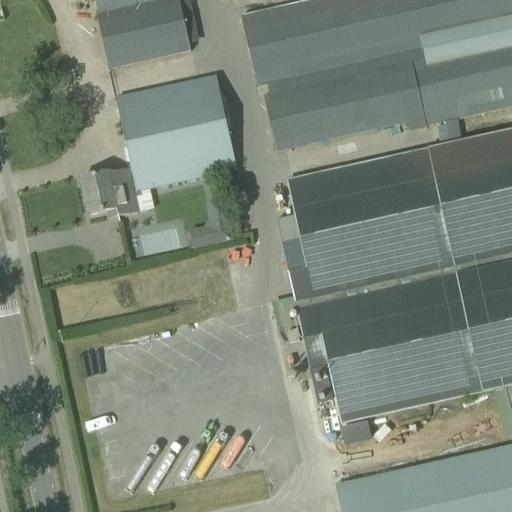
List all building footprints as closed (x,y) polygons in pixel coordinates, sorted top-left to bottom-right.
[(93,0),(96,9),(138,0),(93,0)] [(172,0),(97,17),(109,72),(190,54),(177,0),(172,0)] [(247,17),(241,18),(257,89),(266,87),(268,97),(264,98),(277,154),(407,124),(409,134),(423,131),(511,110),(511,0),(321,0),(262,14),(247,17)] [(116,102),(131,173),(136,194),(140,193),(236,172),(216,80),(116,102)] [(511,387),(511,133),(286,184),(300,242),(281,246),(309,372),(328,368),(341,426),(511,387)] [(107,214),(109,221),(129,216),(126,202),(141,199),(140,193),(136,194),(131,173),(111,177),(110,175),(79,182),(87,218),(107,214)] [(225,222),(187,228),(190,248),(228,243),(225,222)] [(511,511),(511,448),(335,488),(340,511),(511,511)]
